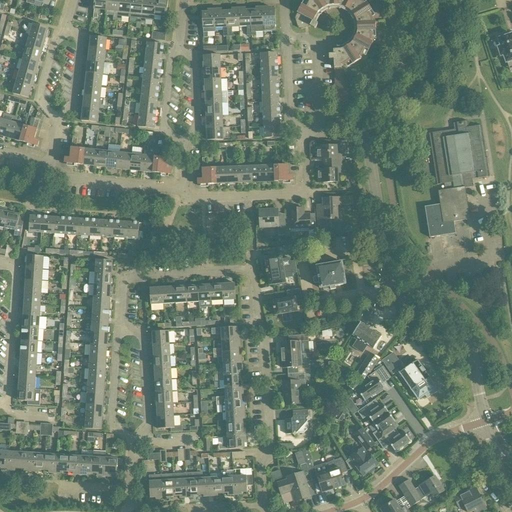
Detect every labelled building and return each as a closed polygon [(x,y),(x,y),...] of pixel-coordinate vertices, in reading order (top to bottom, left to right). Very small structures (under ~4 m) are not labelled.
[(48,0),(52,1),(49,10),(53,11),(56,2),(57,0),(48,0)] [(106,11),(107,0),(94,0),(94,9),(94,10),(93,19),(97,19),(98,10),(106,11)] [(107,0),(106,11),(106,15),(113,16),(113,21),(117,21),(119,0),(107,0)] [(119,0),(117,21),(121,22),(122,17),(129,18),(131,0),(119,0)] [(131,0),(129,18),(137,19),(137,23),(141,24),(143,0),(131,0)] [(143,0),(141,24),(145,24),(146,20),(153,21),(154,16),(155,0),(143,0)] [(156,0),(155,0),(154,16),(162,17),(161,26),(165,26),(166,17),(168,1),(163,1),(162,0),(157,0),(158,0),(156,0)] [(334,63),(336,94),(336,109),(350,108),(349,81),(342,82),(341,68),(342,67),(350,61),(353,65),(361,59),(360,58),(365,49),(369,51),(373,43),(372,42),(371,31),(376,31),(375,21),(374,22),(368,13),(372,11),(367,2),(365,3),(359,0),(309,0),(305,7),(302,5),(297,14),(313,22),(310,27),(311,27),(315,29),(318,24),(316,23),(315,23),(313,22),(318,14),(319,12),(327,7),(330,6),(339,5),(341,6),(350,10),(352,12),(356,20),(357,23),(358,32),(357,34),(353,42),(351,44),(343,49),(341,50),(340,50),(338,50),(337,46),(337,50),(331,51),(331,55),(329,55),(330,63),(334,63)] [(265,10),(263,10),(263,32),(271,32),(271,35),(276,35),(275,26),(276,26),(275,9),(270,10),(269,7),(264,8),(265,10)] [(255,10),(250,11),(252,36),(256,36),(256,33),(263,32),(263,10),(260,10),(260,8),(256,8),(255,8),(255,10)] [(239,27),(239,11),(236,11),(236,9),(231,9),(231,11),(227,12),(228,37),(232,37),(231,28),(239,27)] [(252,36),(250,11),(246,11),(246,9),(241,9),(241,11),(239,11),(239,27),(247,27),(247,36),(252,36)] [(215,32),(214,12),(212,12),(212,10),(207,10),(208,12),(202,13),(203,29),(204,38),(208,38),(208,33),(215,32)] [(228,37),(227,12),(222,12),(221,10),(217,10),(217,12),(214,12),(215,32),(216,32),(215,28),(223,28),(223,37),(228,37)] [(313,22),(297,14),(295,18),(296,23),(298,28),(301,30),(305,28),(308,27),(310,27),(313,22)] [(30,36),(45,40),(48,30),(48,29),(33,24),(30,36)] [(509,32),(500,35),(501,38),(498,39),(501,46),(498,47),(501,56),(504,55),(506,62),(507,62),(508,66),(511,65),(511,34),(510,35),(509,32)] [(30,36),(26,48),(42,52),(45,40),(30,36)] [(89,49),(105,51),(107,39),(91,37),(89,49)] [(147,43),(146,55),(162,57),(163,45),(147,43)] [(26,48),(23,59),(39,64),(42,52),(26,48)] [(105,51),(89,49),(88,61),(104,63),(105,51)] [(261,66),(277,66),(277,53),(261,54),(261,66)] [(146,55),(145,67),(161,69),(162,57),(146,55)] [(204,69),(220,68),(220,56),(204,56),(204,69)] [(39,64),(23,59),(20,71),(35,75),(39,64)] [(104,63),(88,61),(87,73),(103,75),(104,63)] [(277,66),(261,66),(262,78),(278,78),(277,66)] [(145,67),(143,79),(159,81),(161,69),(145,67)] [(220,68),(204,69),(205,81),(221,80),(220,68)] [(35,75),(20,71),(16,82),(32,87),(35,75)] [(87,73),(85,85),(102,87),(103,75),(87,73)] [(278,90),(278,78),(262,78),(262,90),(278,90)] [(143,79),(142,91),(158,93),(159,81),(143,79)] [(221,80),(205,81),(205,93),(221,92),(221,80)] [(32,87),(16,82),(13,94),(29,99),(32,87)] [(102,87),(85,85),(84,97),(100,99),(102,87)] [(279,102),(278,90),(262,90),(263,102),(279,102)] [(158,93),(142,91),(141,103),(157,105),(158,93)] [(221,92),(205,93),(206,105),(222,104),(221,92)] [(84,97),(83,109),(99,111),(100,99),(84,97)] [(279,102),(263,102),(263,114),(279,114),(279,102)] [(141,103),(139,115),(155,117),(157,105),(141,103)] [(222,116),(222,104),(206,105),(206,116),(222,116)] [(99,111),(83,109),(81,121),(98,123),(99,111)] [(5,113),(4,118),(15,121),(16,116),(5,113)] [(280,126),(279,114),(263,114),(264,126),(280,126)] [(155,117),(139,115),(138,127),(152,129),(154,129),(155,117)] [(223,128),(222,116),(206,116),(207,129),(223,128)] [(14,123),(2,120),(0,127),(0,136),(9,139),(14,123)] [(466,183),(473,182),(472,179),(490,176),(482,125),(469,127),(468,121),(454,123),(455,129),(429,133),(437,185),(444,183),(445,190),(438,191),(440,204),(443,223),(454,222),(470,219),(465,185),(466,183)] [(14,123),(9,139),(21,142),(25,127),(14,123)] [(280,126),(264,126),(264,139),(280,138),(280,126)] [(37,130),(33,129),(25,127),(21,142),(38,147),(39,142),(34,140),(37,130)] [(223,128),(207,129),(207,141),(223,140),(223,128)] [(324,165),(341,164),(341,155),(337,155),(337,146),(318,147),(318,160),(324,160),(324,165)] [(76,149),(72,148),(70,159),(65,158),(65,164),(82,166),(84,150),(76,149)] [(84,150),(82,166),(94,167),(96,151),(84,150)] [(96,151),(94,167),(106,168),(108,152),(96,151)] [(108,152),(106,168),(118,170),(120,153),(108,152)] [(120,153),(118,170),(130,171),(132,155),(120,153)] [(132,155),(130,171),(142,172),(144,156),(132,155)] [(144,156),(142,172),(154,173),(156,157),(144,156)] [(156,157),(154,173),(171,175),(172,170),(167,169),(168,159),(163,158),(156,157)] [(341,164),(324,165),(324,170),(318,171),(319,183),(338,182),(338,173),(342,173),(341,164)] [(276,182),(275,166),(263,167),(264,183),(276,182)] [(283,166),(275,166),(276,182),(293,181),(293,176),(288,176),(287,166),(283,166)] [(252,183),(251,167),(239,168),(240,184),(252,183)] [(263,167),(251,167),(252,183),(264,183),(263,167)] [(207,169),(203,169),(203,179),(198,180),(198,185),(216,185),(215,168),(207,169)] [(228,184),(227,168),(215,168),(216,185),(228,184)] [(240,184),(239,168),(227,168),(228,184),(240,184)] [(323,213),(317,214),(318,227),(330,226),(330,220),(338,220),(337,205),(352,205),(351,198),(323,199),(323,213)] [(443,223),(440,204),(425,207),(430,238),(456,234),(454,222),(443,223)] [(315,214),(310,214),(304,215),(304,209),(290,209),(291,229),(309,228),(309,240),(316,239),(315,214)] [(278,236),(286,236),(285,215),(284,215),(285,218),(278,218),(278,210),(260,211),(260,228),(278,227),(278,236)] [(7,212),(4,228),(15,231),(14,236),(21,237),(24,218),(19,217),(20,215),(7,212)] [(42,233),(43,217),(30,216),(29,233),(42,233)] [(55,218),(43,217),(42,233),(54,234),(55,218)] [(67,219),(55,218),(54,234),(66,235),(67,219)] [(67,219),(66,235),(78,236),(79,220),(67,219)] [(91,220),(79,220),(78,236),(90,236),(91,220)] [(91,220),(90,236),(102,237),(103,221),(91,220)] [(115,222),(103,221),(102,237),(114,238),(115,222)] [(115,222),(114,238),(126,239),(127,223),(115,222)] [(139,223),(127,223),(126,239),(143,240),(144,233),(139,232),(139,223)] [(266,272),(296,267),(295,261),(290,262),(290,259),(282,260),(281,255),(265,258),(267,271),(266,271),(266,272)] [(27,268),(43,269),(44,257),(28,256),(27,257),(27,268)] [(96,260),(96,273),(112,274),(112,263),(112,262),(96,260)] [(314,283),(316,284),(319,283),(320,289),(330,287),(331,290),(336,289),(335,286),(346,284),(342,262),(317,266),(318,276),(314,277),(313,279),(314,283)] [(296,267),(266,272),(266,273),(268,273),(270,286),(286,283),(285,279),(293,277),(292,274),(297,273),(296,267)] [(27,268),(26,280),(42,281),(43,269),(27,268)] [(112,274),(96,273),(95,285),(111,286),(112,274)] [(26,280),(25,293),(41,294),(42,281),(26,280)] [(235,284),(222,285),(223,301),(236,300),(235,294),(235,288),(235,284)] [(95,285),(94,297),(110,298),(111,286),(95,285)] [(210,285),(198,286),(199,302),(200,308),(211,308),(211,301),(210,285)] [(222,285),(210,285),(211,301),(223,301),(222,285)] [(199,302),(198,286),(186,287),(187,303),(199,302)] [(175,304),(175,287),(163,288),(164,304),(175,304)] [(187,303),(186,287),(175,287),(175,304),(187,303)] [(164,304),(163,288),(150,289),(151,305),(164,304)] [(303,306),(300,289),(287,291),(288,299),(274,302),(275,308),(274,308),(274,310),(275,309),(276,315),(282,314),(284,322),(292,321),(291,313),(298,312),(297,307),(303,306)] [(25,293),(24,305),(40,306),(41,294),(25,293)] [(110,298),(94,297),(93,309),(109,310),(110,298)] [(40,306),(24,305),(23,316),(40,318),(40,306)] [(109,310),(93,309),(92,321),(109,322),(109,316),(110,316),(110,311),(109,311),(109,310)] [(23,316),(23,328),(39,330),(40,318),(23,316)] [(92,321),(92,333),(108,334),(108,333),(109,333),(109,328),(108,328),(109,322),(92,321)] [(353,335),(357,338),(352,347),(362,354),(367,345),(374,349),(382,337),(361,323),(353,335)] [(39,330),(23,328),(23,330),(21,330),(21,335),(22,335),(22,341),(38,342),(39,330)] [(222,341),(238,340),(238,338),(240,338),(240,333),(238,333),(237,328),(221,329),(212,330),(212,334),(221,333),(222,341)] [(153,345),(169,344),(169,332),(152,333),(153,345)] [(108,334),(92,333),(91,345),(107,346),(108,334)] [(281,343),(282,356),(301,355),(309,354),(308,335),(293,336),(294,342),(281,343)] [(238,340),(222,341),(222,349),(213,349),(213,354),(239,352),(238,347),(241,347),(240,342),(238,342),(238,340)] [(38,342),(22,341),(21,347),(20,347),(20,351),(21,351),(21,353),(37,354),(38,342)] [(170,357),(169,344),(153,345),(154,358),(170,357)] [(107,346),(91,345),(90,357),(106,358),(107,346)] [(239,352),(213,354),(214,358),(218,357),(218,363),(220,365),(239,364),(239,362),(242,362),(241,357),(239,357),(239,352)] [(21,353),(20,365),(36,366),(37,354),(21,353)] [(380,359),(371,353),(357,374),(365,379),(369,373),(370,374),(380,359)] [(295,371),(295,374),(305,373),(311,373),(309,354),(301,355),(282,356),(283,369),(289,368),(289,372),(295,371)] [(386,366),(397,359),(393,354),(383,361),(386,366)] [(106,358),(90,357),(89,369),(105,370),(106,358)] [(171,368),(170,357),(154,358),(155,369),(171,368)] [(436,387),(425,371),(426,371),(422,367),(417,360),(399,373),(418,400),(425,395),(427,398),(438,391),(436,388),(436,387)] [(220,365),(221,373),(215,373),(215,377),(240,376),(240,371),(242,371),(242,366),(240,366),(239,364),(220,365)] [(36,366),(20,365),(19,376),(36,378),(36,366)] [(381,388),(383,387),(380,382),(389,376),(389,377),(390,376),(383,367),(381,368),(380,366),(374,370),(375,372),(368,377),(372,383),(366,387),(365,387),(358,392),(364,400),(375,393),(377,394),(382,390),(381,388)] [(171,368),(155,369),(155,381),(172,380),(171,368)] [(89,369),(89,381),(105,382),(105,370),(89,369)] [(305,373),(295,374),(288,374),(288,382),(283,382),(285,406),(303,404),(300,404),(299,390),(306,390),(305,373)] [(19,376),(19,389),(35,390),(36,378),(19,376)] [(240,376),(215,377),(215,382),(220,381),(220,389),(225,389),(241,388),(241,386),(243,386),(243,381),(240,381),(240,376)] [(172,392),(172,380),(155,381),(156,393),(172,392)] [(105,382),(89,381),(88,393),(104,394),(105,382)] [(241,388),(225,389),(225,397),(216,398),(216,402),(242,400),(241,395),(244,395),(243,390),(241,390),(241,388)] [(35,390),(19,389),(18,401),(34,402),(35,390)] [(172,392),(156,393),(157,405),(173,404),(172,392)] [(104,394),(88,393),(87,405),(103,406),(104,394)] [(242,400),(216,402),(217,406),(221,406),(222,413),(226,413),(242,412),(242,410),(244,410),(244,405),(242,405),(242,400)] [(363,419),(368,416),(373,423),(388,413),(382,404),(379,406),(375,400),(358,412),(363,419)] [(174,416),(173,404),(157,405),(158,417),(174,416)] [(87,405),(86,417),(102,418),(103,406),(87,405)] [(334,407),(335,417),(343,406),(334,407)] [(308,422),(311,418),(308,416),(308,411),(293,412),(293,418),(292,419),(286,420),(287,435),(292,434),(294,436),(297,433),(300,434),(302,433),(304,433),(306,432),(307,430),(308,428),(309,426),(308,424),(308,422)] [(242,412),(226,413),(227,421),(217,422),(218,426),(243,424),(243,419),(245,419),(245,414),(242,414),(242,412)] [(372,435),(378,442),(396,430),(391,424),(394,421),(388,413),(373,423),(378,431),(372,435)] [(174,427),(174,416),(158,417),(158,429),(171,429),(171,432),(183,432),(182,426),(174,427)] [(102,418),(86,417),(85,429),(102,430),(102,418)] [(195,420),(195,427),(190,428),(190,431),(198,431),(198,427),(199,427),(199,420),(195,420)] [(0,430),(11,431),(11,429),(11,425),(0,423),(0,430)] [(243,429),(243,424),(218,426),(218,430),(227,429),(228,437),(244,436),(244,434),(246,434),(246,429),(243,429)] [(355,435),(365,448),(346,462),(351,470),(356,466),(363,476),(378,465),(367,451),(375,445),(363,429),(355,435)] [(396,430),(378,442),(384,450),(390,445),(395,451),(402,446),(403,447),(408,443),(408,442),(410,441),(404,432),(399,435),(396,430)] [(223,437),(223,445),(219,445),(219,450),(228,449),(228,450),(245,449),(244,443),(246,443),(246,438),(244,438),(244,436),(228,437),(223,437)] [(9,452),(0,451),(0,467),(1,468),(1,470),(6,470),(6,468),(8,468),(9,452)] [(20,453),(9,452),(8,468),(10,468),(10,471),(15,471),(15,469),(19,469),(20,453)] [(93,458),(92,474),(97,474),(97,476),(102,477),(102,474),(104,475),(105,458),(106,452),(94,452),(93,458)] [(303,452),(296,454),(299,466),(300,466),(302,465),(307,464),(303,452)] [(20,453),(19,469),(25,469),(25,472),(30,472),(30,470),(32,470),(33,454),(20,453)] [(33,454),(32,470),(34,470),(34,472),(39,473),(39,470),(44,471),(45,454),(33,454)] [(57,455),(45,454),(44,471),(49,471),(49,473),(54,473),(54,471),(56,471),(57,455)] [(69,456),(57,455),(56,471),(58,472),(58,474),(63,474),(63,472),(68,472),(69,456)] [(81,457),(69,456),(68,472),(73,473),(73,475),(78,475),(78,473),(80,473),(81,457)] [(81,457),(80,473),(82,473),(82,475),(87,476),(87,473),(92,474),(93,458),(81,457)] [(105,458),(104,475),(106,475),(106,477),(111,477),(111,475),(117,475),(118,459),(105,458)] [(333,466),(327,468),(334,489),(345,485),(344,480),(344,479),(343,479),(342,474),(348,472),(344,463),(341,459),(332,462),(333,466)] [(306,483),(312,481),(307,464),(302,465),(300,466),(303,473),(286,478),(287,480),(278,483),(281,495),(291,492),(294,502),(311,497),(306,483)] [(326,464),(314,467),(309,469),(312,481),(318,479),(323,493),(334,489),(327,468),(326,464)] [(234,477),(227,477),(227,471),(221,472),(222,478),(223,494),(228,494),(228,496),(233,495),(233,493),(235,493),(234,477)] [(279,471),(271,473),(273,479),(281,477),(279,471)] [(198,473),(185,474),(187,496),(189,496),(189,498),(194,498),(194,496),(199,495),(198,479),(198,473)] [(174,497),(173,474),(162,475),(163,497),(165,497),(165,499),(170,499),(170,497),(174,497)] [(187,496),(185,474),(173,474),(174,497),(180,496),(180,499),(185,498),(185,496),(187,496)] [(222,478),(217,478),(216,474),(210,475),(210,478),(211,494),(213,494),(213,497),(218,496),(218,494),(223,494),(222,478)] [(163,497),(162,475),(149,476),(150,498),(156,498),(156,500),(161,500),(161,497),(163,497)] [(252,476),(246,476),(234,477),(235,493),(237,493),(237,495),(242,495),(242,493),(247,492),(247,486),(253,486),(252,476)] [(409,480),(399,486),(412,507),(422,500),(421,500),(431,493),(434,498),(445,491),(441,485),(442,484),(440,481),(438,482),(435,476),(425,483),(415,490),(409,480)] [(210,478),(198,479),(199,495),(204,495),(204,497),(209,497),(209,495),(211,494),(210,478)] [(474,511),(479,511),(486,509),(478,493),(468,498),(465,493),(454,498),(459,508),(465,505),(467,511),(469,511),(474,510),(474,511)] [(408,511),(406,507),(401,510),(395,501),(381,509),(382,511),(408,511)]
